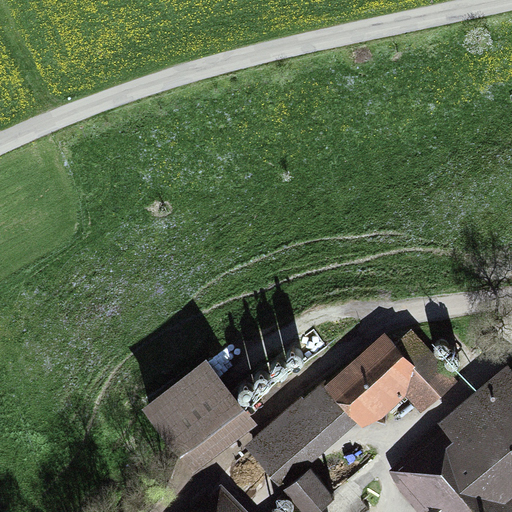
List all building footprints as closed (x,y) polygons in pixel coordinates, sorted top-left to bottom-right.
[(391,337),(338,383),(359,408),(398,375),(423,403),(454,377),(411,328),(395,342),(391,337)] [(149,404),(183,449),(241,405),(207,360),(149,404)] [(474,454),(486,445),(509,473),(511,477),(511,371),(511,370),(447,422),(454,430),(455,430),(474,454)] [(329,383),(291,417),(306,440),(348,404),(329,383)] [(306,440),(291,417),(256,449),(274,469),(306,440)] [(511,511),(511,501),(497,483),(509,473),(486,445),(474,454),(455,430),(454,430),(405,470),(439,511),(511,511)] [(310,466),(285,483),(310,511),(313,511),(331,495),(310,466)] [(304,511),(300,508),(295,511),(232,511),(220,500),(207,511),(304,511)]
